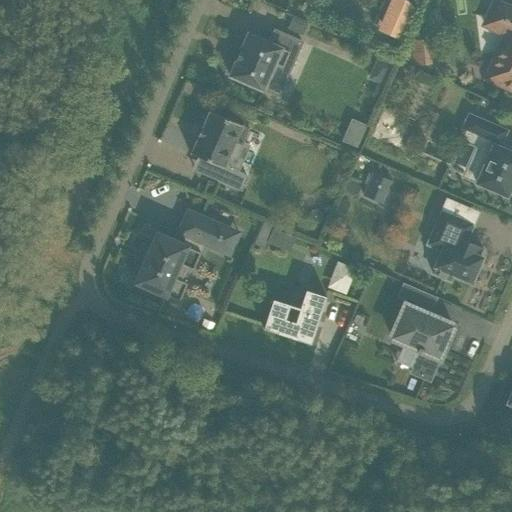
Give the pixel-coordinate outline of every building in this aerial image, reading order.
[(511,8),(494,1),(484,25),(505,34),(486,78),(511,89),(511,8)] [(387,13),(380,31),(404,41),(412,24),(387,13)] [(292,17),(287,29),(303,35),(308,24),(292,17)] [(274,29),(268,42),(247,33),(229,76),(262,90),(263,88),(278,95),(290,68),(283,66),(288,53),(295,56),(301,42),(274,29)] [(414,64),(433,64),(432,38),(413,39),(414,64)] [(378,56),(368,78),(383,84),(392,62),(378,56)] [(208,110),(189,153),(208,161),(202,173),(224,182),(241,190),(247,175),(238,171),(237,173),(229,170),(223,167),(235,141),(241,143),(248,127),(208,110)] [(468,114),(462,128),(464,129),(460,139),(484,149),(470,180),(476,182),(475,182),(506,196),(511,183),(511,151),(507,150),(508,147),(500,144),(506,130),(468,114)] [(354,118),(345,137),(359,143),(367,125),(354,118)] [(358,154),(351,171),(369,180),(372,172),(377,162),(358,154)] [(369,180),(362,195),(382,204),(391,180),(372,172),(369,180)] [(146,251),(141,262),(142,263),(134,282),(165,296),(165,295),(179,301),(186,283),(179,280),(185,267),(192,270),(204,244),(213,248),(217,239),(219,239),(221,235),(219,234),(222,225),(187,210),(178,232),(185,236),(182,243),(156,232),(148,251),(146,251)] [(439,211),(424,245),(440,252),(432,273),(450,280),(452,274),(471,282),(482,257),(478,256),(482,247),(467,241),(474,225),(439,211)] [(263,222),(253,244),(264,249),(274,227),(263,222)] [(274,230),(269,241),(283,247),(288,236),(274,230)] [(404,282),(398,297),(432,312),(439,297),(404,282)] [(263,328),(310,344),(326,296),(305,290),(299,308),(272,299),(263,328)] [(452,325),(405,305),(391,337),(417,348),(416,350),(420,352),(413,368),(412,368),(411,372),(429,381),(431,376),(430,376),(440,358),(439,357),(442,350),(452,325)]
